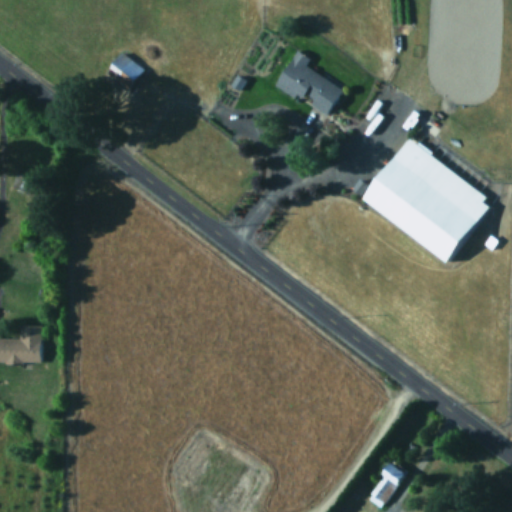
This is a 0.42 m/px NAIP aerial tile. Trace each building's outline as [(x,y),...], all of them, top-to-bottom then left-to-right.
[(327,115),(343,88),(307,67),(312,59),(297,50),(276,85),(327,115)] [(145,69),(122,52),(107,73),(129,89),(145,69)] [(487,195),(408,139),(364,200),(450,262),(489,207),(482,202),(487,195)] [(41,325),(20,325),(20,339),(0,339),(1,323),(0,323),(0,362),(41,362),(41,325)] [(190,482),(212,442),(195,432),(172,472),(190,482)] [(409,472),(394,461),(367,497),(381,508),(409,472)] [(222,504),(233,511),(241,511),(264,478),(247,467),(222,504)]
